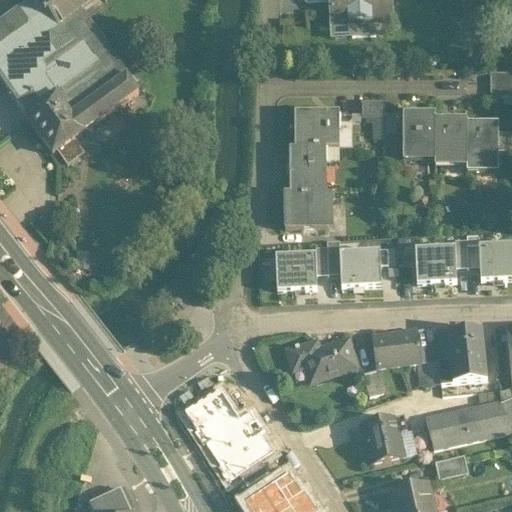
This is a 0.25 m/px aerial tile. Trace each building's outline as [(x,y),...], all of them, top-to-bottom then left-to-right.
[(37,0),(0,27),(0,75),(16,64),(60,32),(37,0)] [(37,0),(60,32),(82,15),(83,16),(99,3),(103,0),(37,0)] [(389,0),(332,0),(334,28),(352,27),(352,41),(376,40),(375,26),(390,26),(389,0)] [(60,32),(16,64),(27,79),(36,92),(37,92),(47,106),(56,100),(71,121),(85,110),(86,112),(128,81),(83,16),(82,15),(60,32)] [(16,64),(0,75),(0,83),(7,93),(27,79),(16,64)] [(511,88),(511,76),(491,77),(491,89),(511,88)] [(27,79),(7,93),(17,107),(27,121),(47,106),(37,92),(36,92),(27,79)] [(128,81),(86,112),(97,127),(139,97),(128,81)] [(511,88),(491,89),(491,101),(511,100),(511,88)] [(27,121),(26,122),(53,159),(58,156),(67,169),(83,157),(74,144),(97,127),(86,112),(85,110),(71,121),(56,100),(47,106),(27,121)] [(27,121),(17,107),(10,113),(20,126),(26,122),(27,121)] [(340,116),(295,116),(295,152),(295,153),(326,152),(326,153),(339,153),(352,153),(352,134),(340,134),(340,116)] [(435,117),(404,117),(403,165),(435,165),(435,123),(435,117)] [(467,123),(435,123),(435,165),(435,170),(467,170),(467,127),(467,123)] [(498,127),(467,127),(467,170),(467,176),(498,176),(498,153),(511,154),(511,138),(498,138),(498,127)] [(326,152),(295,153),(295,152),(290,152),(291,197),(302,198),(327,198),(326,153),(326,152)] [(291,197),(283,197),(281,229),(301,229),(302,198),(291,197)] [(327,198),(302,198),(301,229),(331,231),(333,198),(327,198)] [(511,246),(479,248),(480,285),(511,283),(511,246)] [(415,251),(416,288),(457,286),(456,250),(415,251)] [(339,257),(341,294),(382,291),(380,255),(339,257)] [(276,260),(278,297),(319,295),(317,258),(276,260)] [(433,335),(417,337),(422,368),(437,366),(434,339),(433,335)] [(481,335),(449,338),(452,364),(439,366),(441,389),(486,385),(481,335)] [(417,336),(372,342),(377,374),(418,369),(422,368),(417,337),(417,336)] [(449,338),(434,339),(437,366),(439,366),(452,364),(449,338)] [(349,345),(319,354),(317,347),(299,353),(299,351),(295,352),(296,354),(288,356),(294,376),(307,371),(312,387),(357,373),(349,345)] [(422,368),(418,369),(421,392),(440,390),(437,366),(422,368)] [(377,375),(363,379),(364,382),(371,402),(385,397),(377,375)] [(250,413),(241,420),(217,387),(178,416),(233,491),(243,484),(262,470),(272,463),(282,456),(250,413)] [(479,398),(480,413),(500,408),(502,408),(501,396),(491,397),(479,398)] [(511,404),(501,409),(502,411),(511,432),(511,404)] [(480,413),(426,424),(434,455),(511,437),(511,433),(500,408),(480,413)] [(404,421),(363,430),(368,453),(366,454),(370,470),(414,460),(404,421)] [(465,460),(435,467),(439,485),(469,478),(465,460)] [(243,484),(254,500),(241,510),(242,511),(313,511),(288,476),(278,483),(274,486),(262,470),(243,484)] [(433,511),(427,487),(392,495),(395,511),(433,511)] [(130,511),(121,492),(90,507),(92,511),(130,511)]
